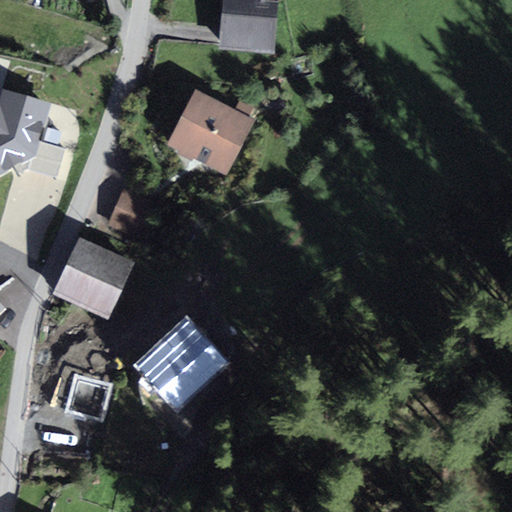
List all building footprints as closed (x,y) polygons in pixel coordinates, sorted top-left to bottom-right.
[(266,0),(222,0),(218,53),(275,58),(279,5),(266,4),(266,0)] [(50,104),(1,90),(0,94),(0,175),(34,156),(50,104)] [(254,123),(197,92),(170,142),(227,173),(254,123)] [(160,206),(124,190),(110,223),(146,238),(160,206)] [(135,265),(79,239),(54,293),(110,319),(135,265)] [(186,320),(138,364),(175,404),(223,361),(186,320)]
